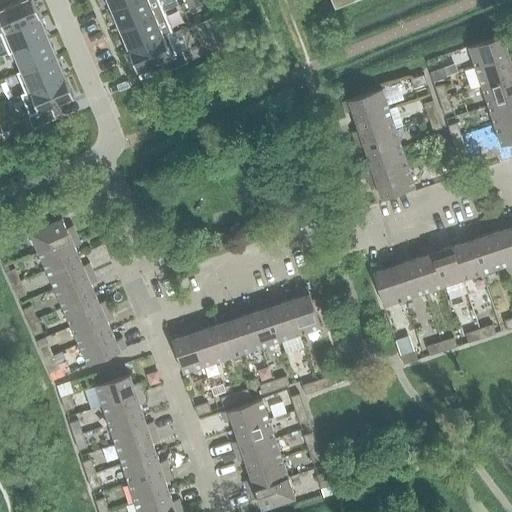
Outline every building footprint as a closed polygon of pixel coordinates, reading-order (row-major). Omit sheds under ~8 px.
[(31,0),(21,0),(0,9),(0,33),(39,17),(31,0)] [(106,0),(111,11),(136,0),(106,0)] [(157,0),(136,0),(111,11),(119,31),(163,12),(157,0)] [(197,0),(190,0),(185,2),(189,10),(200,5),(197,0)] [(163,12),(119,31),(127,51),(171,32),(163,12)] [(39,17),(0,33),(0,35),(8,54),(48,37),(39,17)] [(204,21),(207,30),(216,26),(212,18),(204,21)] [(171,32),(127,51),(136,71),(159,61),(164,73),(186,63),(182,52),(176,54),(167,34),(172,32),(171,32)] [(474,67),(508,56),(505,46),(511,44),(508,34),(467,47),(474,67)] [(48,37),(8,54),(12,53),(20,71),(16,73),(16,74),(56,57),(48,37)] [(226,50),(222,41),(214,45),(217,54),(226,50)] [(474,67),(481,87),(511,76),(511,66),(508,56),(474,67)] [(56,57),(16,74),(24,93),(20,95),(20,96),(64,77),(56,57)] [(444,76),(441,67),(428,72),(431,80),(444,76)] [(411,87),(424,83),(421,74),(408,79),(411,87)] [(487,106),(511,97),(511,76),(481,87),(487,106)] [(64,77),(20,96),(29,116),(27,117),(32,128),(55,119),(50,107),(73,97),(64,77)] [(437,100),(445,97),(441,84),(433,87),(437,100)] [(353,120),(388,108),(381,88),(347,100),(353,120)] [(437,100),(442,112),(450,110),(445,97),(437,100)] [(511,97),(487,106),(493,126),(511,119),(511,97)] [(426,117),(434,114),(430,101),(421,104),(426,117)] [(353,120),(360,139),(394,128),(388,108),(353,120)] [(439,127),(434,114),(426,117),(430,130),(439,127)] [(511,119),(493,126),(500,146),(511,142),(511,119)] [(450,138),(458,135),(454,123),(446,125),(450,138)] [(367,159),(401,147),(394,128),(360,139),(367,159)] [(450,138),(455,151),(463,148),(458,135),(450,138)] [(439,156),(447,153),(442,140),(434,143),(439,156)] [(367,159),(373,178),(407,167),(401,147),(367,159)] [(451,165),(447,153),(439,156),(443,168),(451,165)] [(414,188),(407,167),(373,178),(380,198),(414,188)] [(37,252),(76,234),(72,226),(66,228),(61,218),(28,232),(37,252)] [(499,230),(489,233),(500,267),(511,263),(511,237),(506,220),(497,223),(499,230)] [(481,274),(500,267),(489,233),(479,236),(477,230),(467,233),(481,274)] [(462,280),(481,274),(467,233),(458,236),(461,243),(450,246),(462,280)] [(37,252),(45,270),(78,256),(74,246),(80,244),(76,234),(37,252)] [(442,287),(462,280),(450,246),(440,249),(438,243),(429,246),(442,287)] [(423,293),(442,287),(429,246),(420,249),(422,256),(411,259),(423,293)] [(53,289),(92,272),(88,263),(82,266),(78,256),(45,270),(53,289)] [(403,300),(423,293),(411,259),(402,262),(399,256),(390,259),(403,300)] [(383,306),(403,300),(390,259),(381,262),(383,268),(372,272),(383,306)] [(5,272),(11,285),(20,281),(14,268),(5,272)] [(53,289),(61,308),(94,293),(90,284),(96,281),(92,272),(53,289)] [(11,285),(16,298),(26,294),(20,281),(11,285)] [(298,297),(288,300),(299,334),(320,327),(306,287),(296,290),(298,297)] [(94,293),(61,308),(70,327),(109,309),(105,300),(98,303),(94,293)] [(280,341),(299,334),(288,300),(278,304),(276,297),(267,300),(280,341)] [(261,347),(280,341),(267,300),(257,303),(259,310),(249,313),(261,347)] [(21,310),(27,322),(36,318),(30,305),(21,310)] [(70,327),(78,345),(111,331),(106,321),(113,318),(109,309),(70,327)] [(241,354),(261,347),(249,313),(239,316),(237,310),(228,313),(241,354)] [(222,360),(241,354),(228,313),(218,316),(221,323),(210,326),(222,360)] [(506,330),(511,328),(511,317),(503,321),(506,330)] [(27,322),(33,335),(42,331),(36,318),(27,322)] [(202,366),(222,360),(210,326),(200,329),(198,323),(189,326),(202,366)] [(481,338),(495,334),(492,325),(478,329),(481,338)] [(182,373),(202,366),(189,326),(180,329),(182,335),(171,339),(182,373)] [(467,343),(481,338),(478,329),(464,334),(467,343)] [(78,345),(86,365),(126,348),(121,338),(115,340),(111,331),(78,345)] [(442,351),(456,347),(453,338),(439,342),(442,351)] [(429,356),(442,351),(439,342),(426,347),(429,356)] [(37,347),(43,360),(52,356),(47,343),(37,347)] [(403,365),(416,360),(413,351),(399,355),(403,365)] [(43,360),(49,373),(58,369),(52,356),(43,360)] [(101,405),(142,392),(139,383),(132,385),(129,374),(95,385),(101,405)] [(283,376),(270,380),(273,389),(286,385),(283,376)] [(328,376),(326,377),(315,381),(318,390),(331,386),(328,376)] [(259,393),(273,389),(270,380),(256,385),(259,393)] [(304,395),(318,390),(315,381),(301,386),(304,395)] [(245,389),(231,393),(234,402),(247,397),(245,389)] [(101,405),(108,425),(142,414),(139,404),(145,402),(142,392),(101,405)] [(73,407),(68,393),(59,396),(63,410),(73,407)] [(220,406),(234,402),(231,393),(217,398),(220,406)] [(289,397),(294,410),(303,407),(298,394),(289,397)] [(268,419),(261,399),(220,412),(224,422),(230,420),(234,430),(268,419)] [(209,410),(206,402),(194,406),(196,414),(209,410)] [(298,424),(307,421),(303,407),(294,410),(298,424)] [(114,444),(155,431),(152,422),(145,424),(142,414),(108,425),(114,444)] [(231,443),(234,452),(274,439),(268,419),(234,430),(237,441),(231,443)] [(68,423),(73,437),(82,434),(77,420),(68,423)] [(114,444),(121,464),(155,452),(152,442),(158,440),(155,431),(114,444)] [(307,449),(316,446),(311,433),(302,436),(307,449)] [(73,437),(77,450),(86,447),(82,434),(73,437)] [(274,439),(234,452),(237,461),(243,459),(247,469),(281,458),(274,439)] [(311,463),(320,460),(316,446),(307,449),(311,463)] [(127,483),(168,470),(165,460),(158,463),(155,452),(121,464),(127,483)] [(243,481),(247,491),(287,477),(281,458),(247,469),(250,479),(243,481)] [(81,462),(86,476),(95,473),(90,459),(81,462)] [(127,483),(134,503),(168,491),(165,481),(171,479),(168,470),(127,483)] [(329,486),(325,472),(315,475),(320,489),(329,486)] [(86,476),(90,489),(99,486),(95,473),(86,476)] [(294,498),(287,477),(247,491),(250,500),(256,498),(260,509),(294,498)] [(134,503),(136,511),(170,511),(181,509),(178,499),(171,501),(168,491),(134,503)] [(94,501),(97,511),(105,511),(107,511),(103,498),(94,501)]
